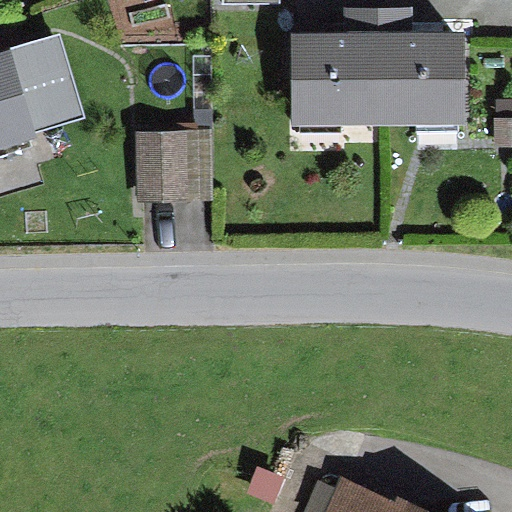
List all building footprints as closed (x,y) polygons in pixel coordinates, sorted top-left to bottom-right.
[(293,111),(374,110),(373,32),(293,33),(293,111)] [(374,110),(455,110),(454,32),(373,32),(374,110)] [(0,132),(22,126),(0,49),(0,132)] [(511,109),(490,110),(490,134),(511,135),(511,109)] [(176,130),(137,129),(136,189),(174,190),(176,130)] [(324,511),(421,511),(414,509),(412,511),(391,511),(334,488),(324,511)]
